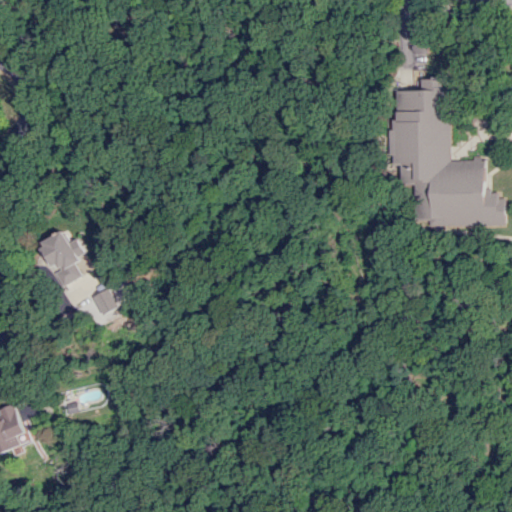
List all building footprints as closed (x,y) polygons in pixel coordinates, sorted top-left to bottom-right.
[(412,53),(426,53),(425,31),(411,31),(412,53)] [(393,117),(394,127),(389,127),(389,153),(393,153),(393,162),(401,162),(401,182),(415,182),(415,219),(434,219),(434,225),(507,224),(507,197),(500,197),(500,191),(491,191),(491,187),(486,187),(486,160),(483,160),(483,155),(475,155),(475,160),(452,160),(451,86),(447,86),(447,76),(422,76),(423,86),(397,87),(397,117),(393,117)] [(45,242),(61,273),(60,273),(67,286),(87,275),(78,258),(88,253),(80,238),(73,241),(67,230),(45,242)] [(107,314),(122,305),(111,288),(96,297),(107,314)] [(108,314),(110,320),(125,315),(122,308),(108,314)] [(27,445),(23,435),(30,432),(19,403),(2,409),(5,418),(0,419),(0,447),(2,447),(5,453),(27,445)]
